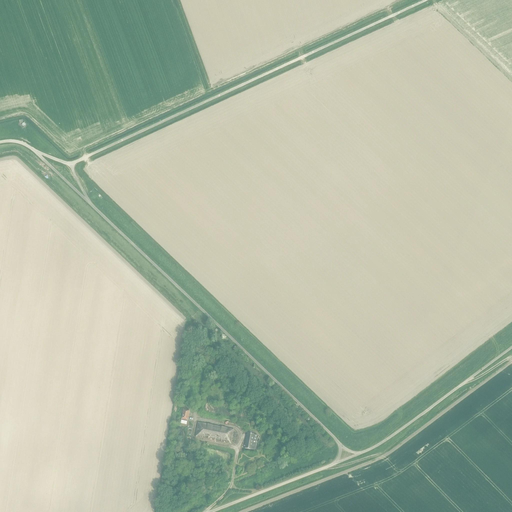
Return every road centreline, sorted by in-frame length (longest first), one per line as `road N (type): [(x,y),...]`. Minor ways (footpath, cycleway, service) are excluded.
road 1 (unclassified): [(75,162),(426,0)]
road 2 (unclassified): [(89,202),(342,446)]
road 3 (unclassified): [(357,454),(511,345)]
road 4 (unclassified): [(211,511),(335,463)]
